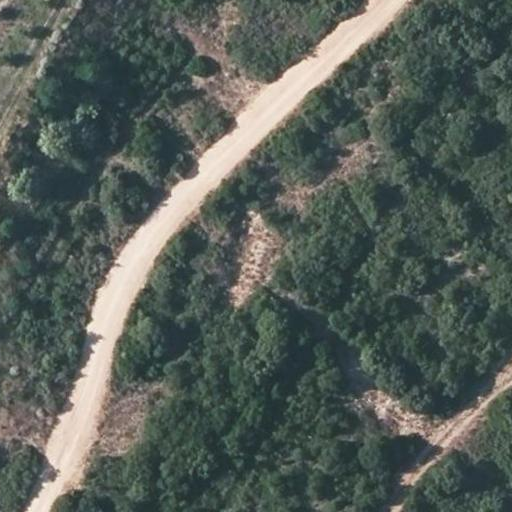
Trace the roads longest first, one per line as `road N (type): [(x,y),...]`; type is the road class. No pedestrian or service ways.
road 1 (track): [(43,511),(74,442),(131,253),(176,198),(387,0)]
road 2 (track): [(176,198),(331,327),(378,391),(511,486)]
road 3 (track): [(395,511),(402,489),(442,437),(511,380)]
